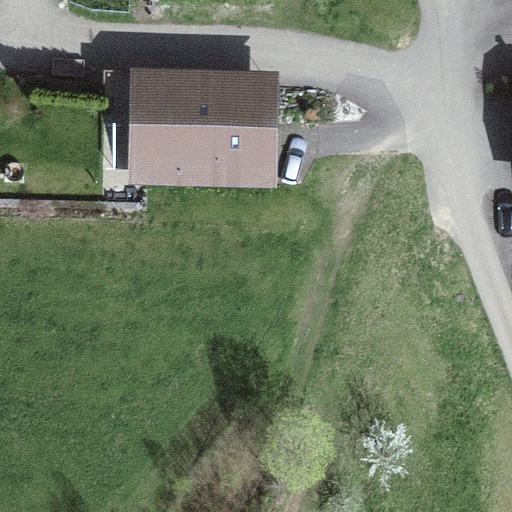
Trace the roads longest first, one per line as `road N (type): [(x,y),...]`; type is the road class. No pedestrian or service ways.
road 1 (track): [(430,93),(377,116),(350,157),(316,328),(241,511)]
road 2 (track): [(0,38),(343,61),(430,93)]
road 3 (unclassified): [(511,335),(430,93)]
road 4 (track): [(316,328),(333,361),(326,426),(297,511)]
